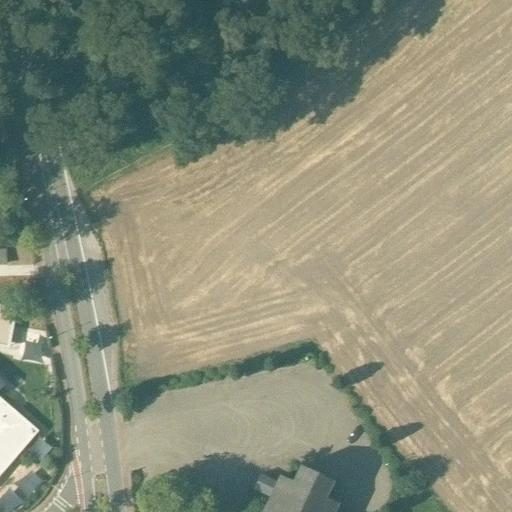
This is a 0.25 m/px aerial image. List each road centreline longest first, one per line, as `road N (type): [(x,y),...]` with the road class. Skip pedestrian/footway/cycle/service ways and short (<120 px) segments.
road 1 (secondary): [(57,210),(95,441)]
road 2 (secondary): [(57,210),(10,0)]
